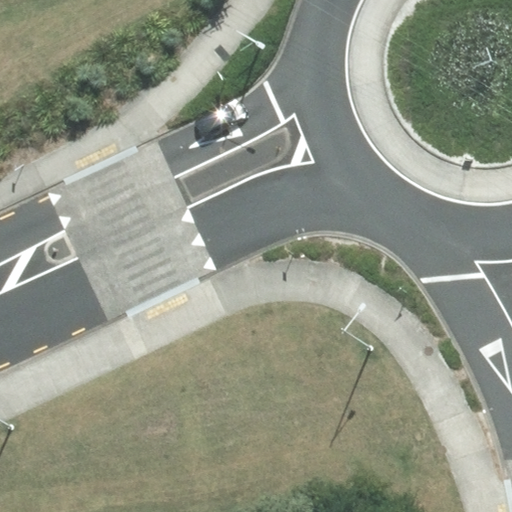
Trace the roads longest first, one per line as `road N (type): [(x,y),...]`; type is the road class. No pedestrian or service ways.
road 1 (residential): [(0,279),(275,93),(322,45)]
road 2 (residential): [(358,176),(199,243),(0,295)]
road 3 (tertiary): [(511,406),(414,220)]
road 4 (tertiary): [(358,176),(326,114),(322,45)]
